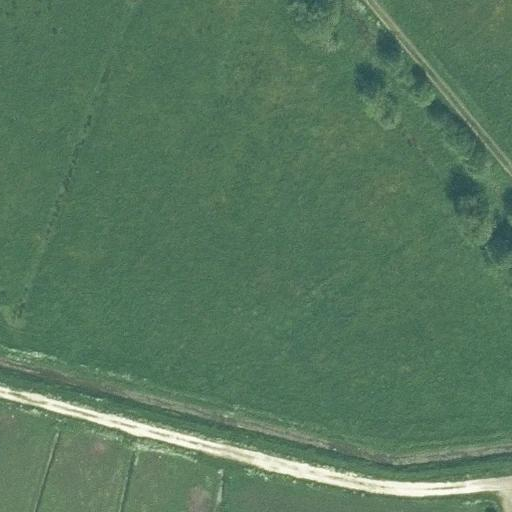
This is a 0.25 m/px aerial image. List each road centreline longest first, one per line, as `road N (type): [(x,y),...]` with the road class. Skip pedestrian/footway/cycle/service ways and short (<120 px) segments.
road 1 (track): [(0,387),(423,488),(467,485)]
road 2 (track): [(364,0),(511,177)]
